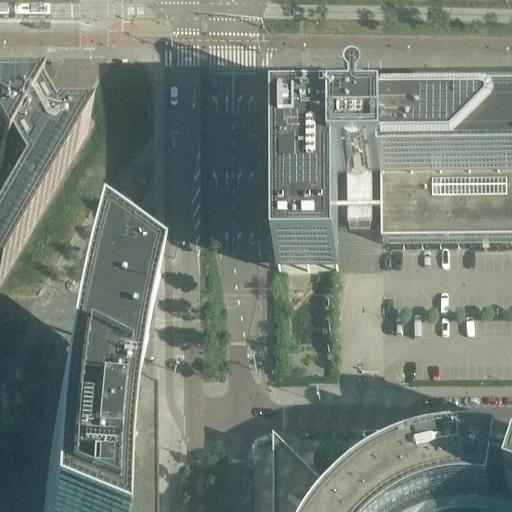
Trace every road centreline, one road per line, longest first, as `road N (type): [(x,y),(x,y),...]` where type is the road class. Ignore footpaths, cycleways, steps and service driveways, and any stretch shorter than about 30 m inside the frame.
road 1 (unclassified): [(189,0),(192,434)]
road 2 (unclassified): [(246,409),(226,0)]
road 3 (unclassified): [(246,409),(511,410)]
